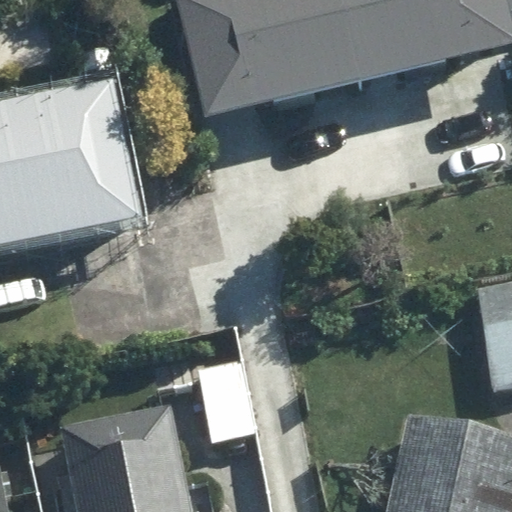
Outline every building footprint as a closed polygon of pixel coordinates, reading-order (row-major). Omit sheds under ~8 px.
[(205,141),(348,109),(510,73),(493,0),(248,0),(177,16),(205,141)] [(0,121),(0,263),(129,243),(108,104),(0,121)] [(511,298),(474,304),(489,400),(511,396),(511,298)] [(224,511),(219,487),(173,495),(161,431),(58,450),(68,511),(224,511)] [(510,511),(511,503),(511,453),(402,432),(386,511),(510,511)]
